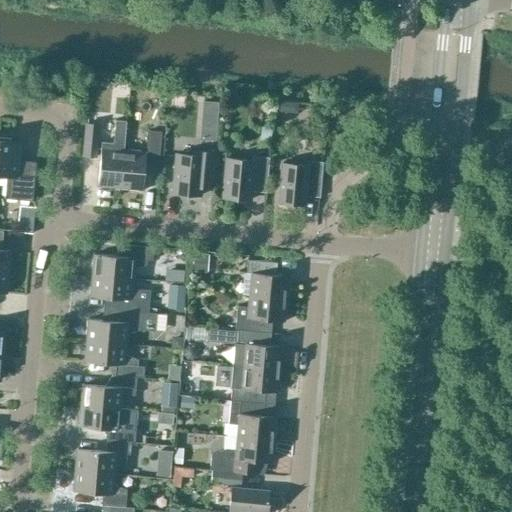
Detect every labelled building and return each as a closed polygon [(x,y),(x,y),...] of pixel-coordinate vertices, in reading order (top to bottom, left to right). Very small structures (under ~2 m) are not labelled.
[(288,100),(278,100),(277,112),(283,112),(288,108),(288,100)] [(202,101),(201,116),(216,117),(217,103),(202,101)] [(96,188),(120,190),(123,151),(126,121),(115,120),(113,143),(101,142),(100,149),(96,188)] [(81,157),(95,158),(97,126),(84,125),(81,157)] [(123,151),(120,190),(142,192),(144,164),(157,165),(160,134),(146,132),(144,153),(123,151)] [(0,185),(4,186),(3,200),(31,202),(35,163),(17,162),(18,143),(16,143),(17,137),(0,135),(0,185)] [(212,189),(215,154),(201,153),(201,157),(175,155),(172,194),(198,197),(199,188),(212,189)] [(265,194),(268,159),(251,157),(251,161),(225,159),(222,199),(248,201),(249,192),(265,194)] [(319,198),(320,187),(322,163),(306,162),(306,166),(280,164),(277,204),(303,206),(304,197),(319,198)] [(91,276),(131,280),(132,269),(145,266),(146,261),(151,262),(152,249),(123,246),(122,258),(93,255),(91,276)] [(0,272),(7,273),(9,252),(0,250),(0,272)] [(205,272),(206,253),(194,252),(193,271),(205,272)] [(248,297),(285,300),(287,277),(275,276),(276,264),(246,261),(245,274),(250,274),(248,297)] [(169,269),(169,280),(183,281),(184,270),(169,269)] [(117,311),(147,314),(148,303),(149,290),(130,288),(131,280),(91,276),(89,297),(118,300),(117,311)] [(184,284),(169,283),(168,295),(183,296),(184,284)] [(237,331),(270,334),(271,322),(283,323),(285,300),(248,297),(247,306),(237,306),(234,329),(237,330),(237,331)] [(154,314),(147,314),(117,311),(116,323),(87,320),(85,341),(125,345),(126,334),(139,331),(152,332),(154,314)] [(171,330),(172,313),(155,313),(155,329),(171,330)] [(206,329),(205,341),(221,343),(222,330),(206,329)] [(242,367),(279,371),(281,347),(268,346),(270,334),(237,331),(235,353),(243,354),(242,366),(242,367)] [(172,337),(171,347),(181,348),(182,338),(172,337)] [(115,365),(114,377),(135,378),(135,377),(142,377),(144,367),(136,366),(137,361),(124,356),(125,345),(85,341),(83,362),(115,365)] [(196,356),(196,351),(193,348),(188,347),(184,350),(184,355),(187,359),(192,359),(196,356)] [(168,364),(167,379),(178,380),(179,365),(168,364)] [(230,389),(229,402),(263,405),(264,392),(277,393),(279,371),(242,367),(242,366),(232,365),(230,389)] [(81,385),(79,406),(119,410),(120,399),(134,396),(135,378),(114,377),(113,388),(81,385)] [(181,397),(180,408),(188,409),(189,398),(181,397)] [(160,398),(159,406),(160,407),(160,413),(174,414),(174,408),(175,400),(160,398)] [(229,402),(226,435),(236,436),(236,437),(272,440),(274,418),(262,417),(263,405),(229,402)] [(106,441),(129,443),(135,444),(137,431),(118,429),(119,410),(79,406),(78,427),(107,430),(106,441)] [(211,454),(209,469),(257,474),(258,463),(271,464),(272,440),(236,437),(236,436),(226,435),(225,435),(224,449),(211,454)] [(74,471),(113,475),(114,464),(124,463),(125,455),(128,455),(129,443),(106,441),(105,453),(76,450),(74,471)] [(155,470),(156,448),(146,448),(145,470),(155,470)] [(181,464),(182,449),(174,448),(173,463),(181,464)] [(170,476),(172,452),(160,451),(158,475),(170,476)] [(211,470),(210,482),(241,485),(242,473),(211,470)] [(100,506),(102,507),(124,508),(124,507),(125,490),(112,486),(113,475),(74,471),(72,492),(101,495),(100,506)] [(227,511),(266,511),(268,492),(230,489),(227,511)] [(167,510),(168,498),(154,497),(153,509),(167,510)]
